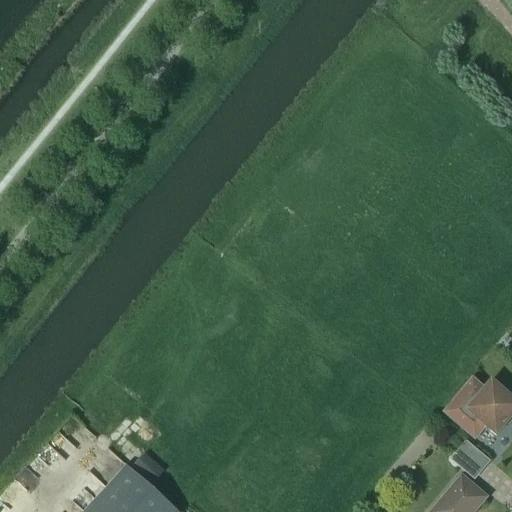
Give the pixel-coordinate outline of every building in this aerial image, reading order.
[(484,392),(472,382),(443,415),(474,441),(484,428),(495,438),(511,418),(511,401),(491,384),(484,392)] [(465,443),(457,453),(466,461),(474,451),(466,444),(465,443)] [(459,469),(466,461),(457,453),(450,462),(459,469)] [(174,511),(156,495),(144,485),(125,468),(85,511),(174,511)] [(434,511),(475,511),(486,500),(461,479),(434,511)]
